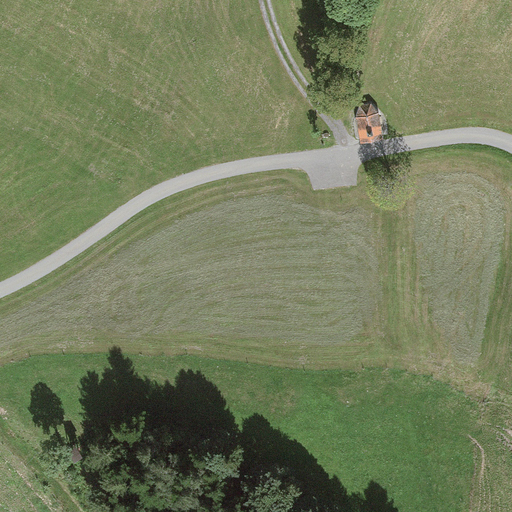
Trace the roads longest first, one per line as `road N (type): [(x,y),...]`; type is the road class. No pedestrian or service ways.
road 1 (track): [(0,290),(175,184),(346,155)]
road 2 (track): [(264,0),(287,63),(330,116),(346,155)]
road 3 (track): [(346,155),(468,135),(511,144)]
